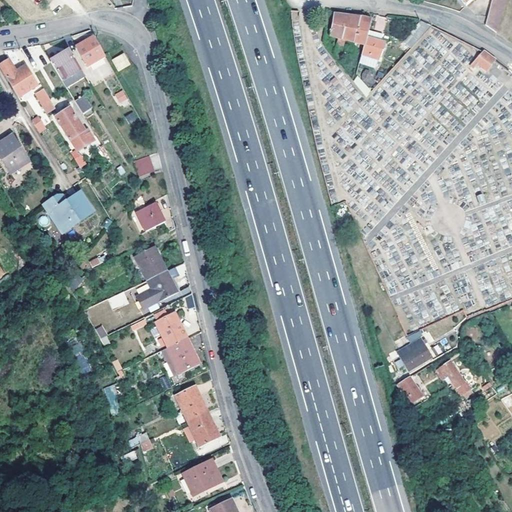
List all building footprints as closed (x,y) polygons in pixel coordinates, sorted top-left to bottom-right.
[(491,0),(487,16),(498,24),(503,0),(491,0)] [(333,56),(338,61),(345,39),(342,39),(347,15),(334,14),(331,36),(339,38),(333,56)] [(347,15),(342,39),(345,39),(354,41),(360,17),(347,15)] [(367,38),(371,20),(360,17),(354,41),(365,44),(367,38)] [(432,26),(427,22),(423,21),(410,35),(417,42),(432,26)] [(90,65),(105,56),(94,37),(76,46),(87,66),(90,65)] [(384,43),(367,38),(365,44),(360,60),(377,66),(384,43)] [(115,64),(126,58),(120,47),(109,53),(115,64)] [(63,80),(82,69),(71,50),(51,61),(63,80)] [(496,61),(484,52),(475,64),(478,66),(480,64),(489,71),(496,61)] [(19,96),(38,86),(26,66),(16,72),(8,60),(0,65),(0,67),(6,77),(7,77),(19,96)] [(82,69),(87,76),(89,80),(96,77),(90,65),(87,66),(82,69)] [(82,69),(63,80),(67,88),(87,76),(82,69)] [(354,82),(366,97),(374,89),(371,86),(367,89),(356,75),(354,82)] [(47,114),(56,108),(44,89),(36,94),(46,109),(44,110),(46,114),(47,114)] [(92,110),(84,96),(83,97),(78,100),(75,102),(83,115),(92,110)] [(90,137),(70,108),(65,111),(63,109),(59,112),(61,115),(55,118),(75,147),(90,137)] [(133,111),(125,117),(130,124),(138,119),(133,111)] [(44,125),(39,117),(32,121),(37,129),(44,125)] [(13,135),(0,143),(0,153),(11,172),(29,160),(13,135)] [(90,137),(75,147),(77,151),(92,141),(90,137)] [(75,160),(84,154),(81,149),(77,151),(72,154),(75,160)] [(133,161),(138,177),(154,171),(149,156),(133,161)] [(62,197),(59,197),(58,197),(45,205),(63,233),(93,213),(80,194),(72,200),(66,203),(62,197)] [(68,194),(62,197),(66,203),(72,200),(68,194)] [(156,202),(137,211),(146,230),(165,221),(156,202)] [(149,281),(170,271),(157,244),(136,255),(149,281)] [(102,263),(99,257),(90,262),(93,267),(102,263)] [(73,271),(68,277),(65,280),(71,289),(80,278),(73,271)] [(180,291),(170,271),(149,281),(152,288),(138,295),(144,307),(158,300),(159,302),(180,291)] [(511,295),(511,280),(430,285),(430,294),(442,293),(442,303),(460,302),(460,306),(471,306),(470,292),(489,291),(490,300),(498,299),(498,286),(509,285),(510,295),(511,295)] [(107,298),(112,309),(130,303),(126,291),(107,298)] [(168,347),(187,338),(175,313),(156,322),(168,347)] [(101,346),(109,344),(104,326),(97,328),(101,346)] [(420,337),(418,331),(406,337),(408,343),(420,337)] [(199,363),(187,338),(168,347),(180,372),(199,363)] [(421,340),(400,352),(409,370),(431,357),(421,340)] [(466,382),(451,362),(437,371),(442,380),(449,376),(462,396),(471,389),(466,382)] [(396,385),(412,409),(425,401),(410,377),(396,385)] [(112,415),(122,412),(113,384),(103,387),(112,415)] [(188,421),(207,412),(194,386),(175,395),(188,421)] [(218,436),(207,412),(188,421),(199,445),(218,436)] [(140,445),(149,440),(146,433),(128,441),(132,449),(140,445)] [(152,446),(149,440),(140,445),(142,451),(152,446)] [(134,450),(124,455),(127,462),(137,457),(134,450)] [(213,462),(185,476),(196,498),(224,485),(213,462)] [(237,511),(231,499),(210,509),(211,511),(237,511)]
